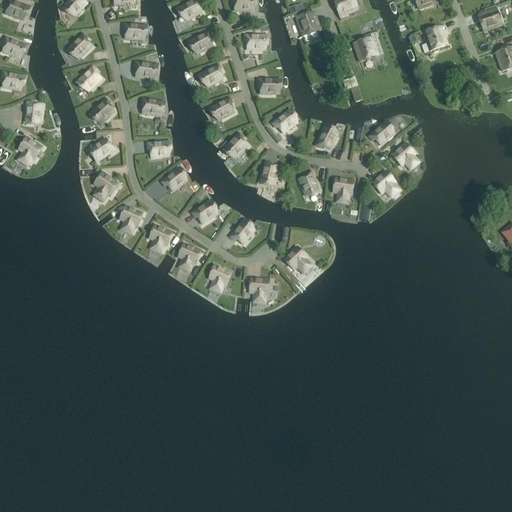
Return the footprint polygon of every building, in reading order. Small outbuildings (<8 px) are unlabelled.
[(71,0),(64,8),(70,14),(72,12),(76,16),(87,5),(82,0),(71,0)] [(200,5),(197,0),(196,0),(179,9),(183,17),(186,16),(188,21),(202,14),(198,6),(200,5)] [(253,0),(232,0),(233,4),(235,4),(235,13),(250,12),(250,7),(253,7),(253,0)] [(339,17),(358,10),(354,0),(341,0),(342,2),(335,5),(339,17)] [(414,0),(418,11),(437,4),(435,0),(414,0)] [(28,8),(9,1),(7,7),(9,7),(6,15),(20,20),(22,15),(25,16),(28,8)] [(485,13),(477,16),(484,34),(502,28),(496,10),(495,7),(484,11),(485,13)] [(314,13),(296,20),(302,39),(321,32),(314,13)] [(423,34),(429,53),(432,52),(434,53),(438,52),(438,50),(451,45),(449,39),(447,40),(446,36),(448,36),(445,27),(441,28),(440,25),(423,30),(425,34),(423,34)] [(145,27),(124,26),(124,32),(126,32),(126,40),(141,41),(141,35),(144,36),(145,27)] [(211,38),(208,33),(190,43),(194,50),(197,49),(200,54),(213,47),(209,39),(211,38)] [(87,40),(83,36),(68,50),(74,56),(76,54),(81,58),(92,48),(86,42),(87,40)] [(266,37),(245,37),(245,43),(247,43),(247,51),(262,51),(262,45),(266,45),(266,37)] [(25,46),(6,39),(4,45),(6,45),(3,53),(17,59),(19,53),(22,54),(25,46)] [(360,64),(378,57),(371,39),(353,45),(360,64)] [(511,48),(495,54),(502,73),(511,69),(511,48)] [(323,60),(317,63),(328,82),(334,78),(323,60)] [(156,66),(136,64),(135,70),(137,70),(136,78),(151,80),(152,74),(155,75),(156,66)] [(221,72),(218,66),(200,76),(204,84),(207,82),(210,87),(223,80),(219,73),(221,72)] [(92,68),(78,83),(84,89),(86,87),(90,91),(101,80),(95,74),(97,73),(92,68)] [(24,78),(3,74),(2,80),(4,80),(3,89),(18,91),(19,85),(22,86),(24,78)] [(279,81),(258,81),(258,87),(261,87),(261,95),(276,95),(276,89),(279,89),(279,81)] [(232,105),(229,99),(211,109),(215,117),(218,115),(221,121),(234,113),(230,106),(232,105)] [(106,100),(91,115),(97,121),(99,119),(104,123),(115,113),(109,106),(110,105),(106,100)] [(163,103),(143,100),(142,106),(144,107),(143,115),(158,117),(159,111),(162,112),(163,103)] [(12,102),(12,121),(21,121),(21,102),(12,102)] [(27,103),(25,124),(34,124),(34,121),(40,122),(42,107),(33,106),(33,104),(27,103)] [(289,112),(273,125),(276,130),(278,128),(283,135),(295,126),(292,121),(294,119),(289,112)] [(385,124),(369,138),(373,142),(375,141),(381,147),(392,137),(388,133),(390,131),(385,124)] [(325,128),(316,146),(321,149),(322,147),(330,151),(337,137),(331,135),(333,132),(325,128)] [(14,139),(20,136),(16,130),(11,133),(14,139)] [(243,139),(239,135),(224,150),(231,156),(233,154),(237,158),(248,147),(242,141),(243,139)] [(42,149),(27,139),(19,151),(23,154),(20,158),(29,164),(32,159),(34,161),(42,149)] [(98,162),(116,151),(112,146),(110,147),(106,140),(93,148),(96,153),(94,155),(98,162)] [(168,143),(148,145),(148,151),(150,151),(151,159),(166,158),(166,152),(169,152),(168,143)] [(406,144),(392,156),(401,167),(405,164),(408,168),(416,161),(413,157),(415,155),(406,144)] [(265,163),(260,183),(269,185),(269,182),(275,184),(279,169),(271,167),(271,165),(265,163)] [(178,170),(162,183),(166,188),(167,187),(173,193),(185,184),(181,179),(183,177),(178,170)] [(386,172),(372,184),(381,195),(385,192),(388,196),(396,189),(393,185),(395,183),(386,172)] [(319,193),(312,173),(306,176),(307,178),(299,181),(305,195),(310,193),(311,196),(319,193)] [(118,185),(103,174),(94,186),(99,189),(96,193),(104,199),(107,195),(110,197),(118,185)] [(354,182),(335,179),(333,194),(338,195),(338,200),(348,201),(349,196),(352,197),(354,182)] [(209,203),(192,214),(195,220),(197,218),(202,225),(215,217),(211,212),(214,210),(209,203)] [(362,204),(362,209),(360,221),(372,223),(373,210),(374,206),(362,204)] [(143,215),(126,207),(120,221),(125,223),(123,227),(133,232),(135,227),(137,228),(143,215)] [(244,222),(230,238),(235,242),(237,240),(243,245),(253,234),(248,230),(250,227),(244,222)] [(511,224),(502,233),(509,242),(508,244),(511,248),(511,224)] [(172,234),(155,226),(149,240),(154,242),(152,246),(162,251),(164,246),(167,247),(172,234)] [(283,228),(281,245),(287,246),(289,228),(283,228)] [(201,252),(184,245),(178,258),(183,260),(181,265),(191,269),(193,265),(195,266),(201,252)] [(291,254),(284,261),(294,271),(297,268),(301,271),(309,264),(305,261),(307,258),(297,248),(291,254)] [(232,274),(215,267),(209,280),(214,282),(212,287),(222,291),(223,286),(226,287),(232,274)] [(269,281),(251,280),(249,294),(255,295),(254,300),(265,301),(265,296),(268,296),(269,281)]
